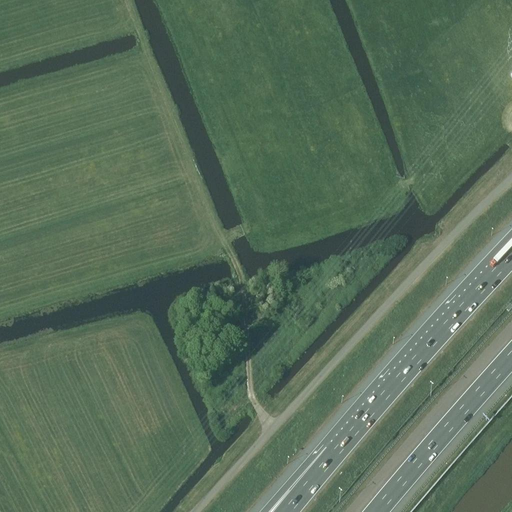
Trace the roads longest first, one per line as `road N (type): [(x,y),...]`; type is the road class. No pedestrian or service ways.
road 1 (track): [(271,430),(251,390),(243,285),(127,0)]
road 2 (motorway): [(511,257),(336,451)]
road 3 (motorway): [(377,511),(511,359)]
